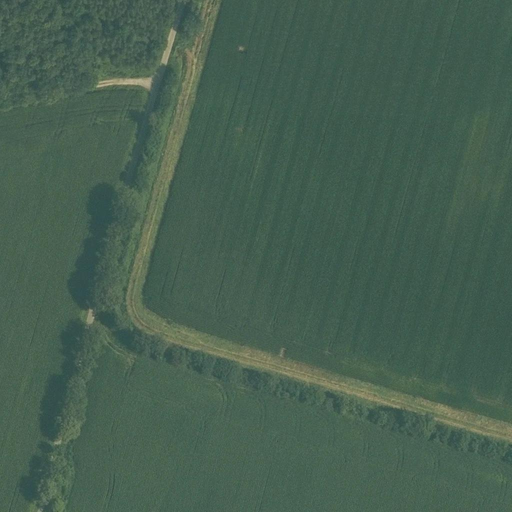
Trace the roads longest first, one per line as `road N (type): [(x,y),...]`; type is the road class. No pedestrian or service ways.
road 1 (unclassified): [(40,511),(180,0)]
road 2 (track): [(0,103),(81,87),(156,86)]
